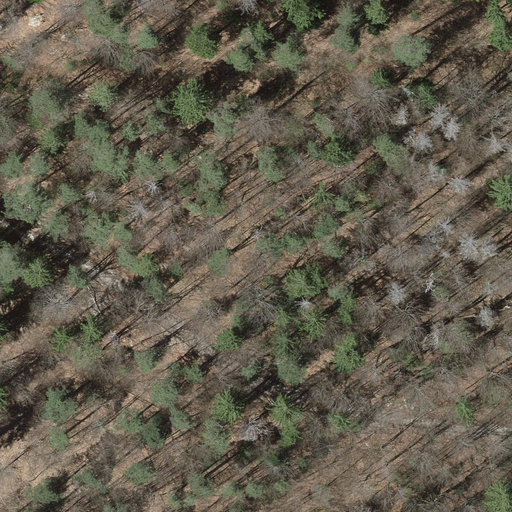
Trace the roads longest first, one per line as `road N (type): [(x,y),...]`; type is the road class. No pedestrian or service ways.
road 1 (track): [(0,241),(329,402),(511,426)]
road 2 (track): [(0,91),(198,90),(511,64)]
